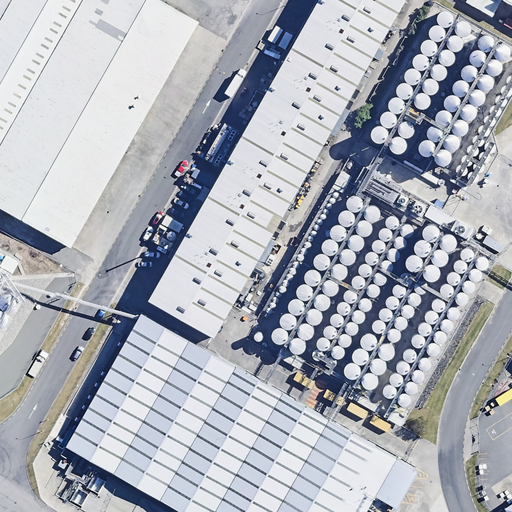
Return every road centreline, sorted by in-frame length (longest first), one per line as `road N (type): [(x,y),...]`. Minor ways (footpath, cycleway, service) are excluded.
road 1 (unclassified): [(0,477),(266,0)]
road 2 (unclassified): [(511,287),(459,405),(461,460),(476,511)]
